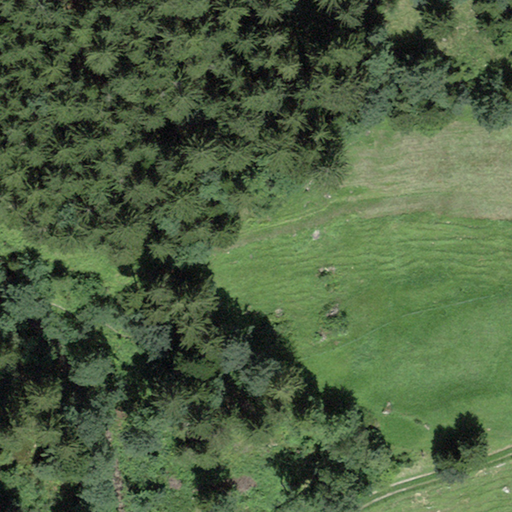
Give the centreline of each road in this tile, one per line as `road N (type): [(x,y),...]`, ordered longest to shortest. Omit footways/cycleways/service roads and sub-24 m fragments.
road 1 (track): [(511,208),(451,198),(373,203),(191,251)]
road 2 (track): [(343,511),(511,451)]
